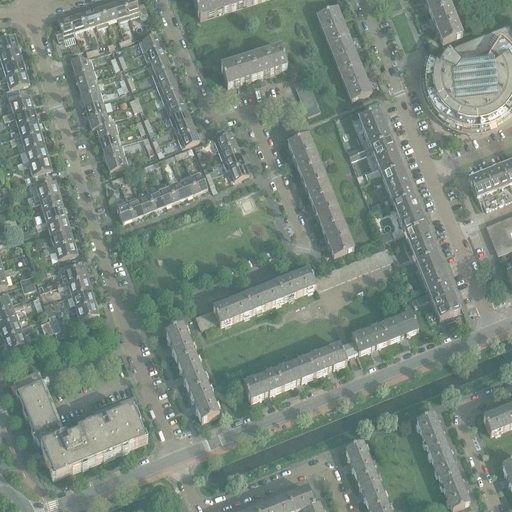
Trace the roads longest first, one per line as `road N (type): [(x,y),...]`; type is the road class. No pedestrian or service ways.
road 1 (residential): [(124,326),(306,253),(250,110),(207,125),(155,0)]
road 2 (tertiary): [(174,456),(492,331)]
road 3 (residential): [(124,326),(29,12)]
road 4 (residential): [(429,175),(361,0)]
road 5 (residential): [(201,511),(325,461),(345,511)]
road 6 (residential): [(492,331),(429,175)]
road 7 (residential): [(496,511),(461,412),(511,389)]
road 8 (tertiary): [(35,511),(174,456)]
road 9 (residential): [(174,456),(124,326)]
